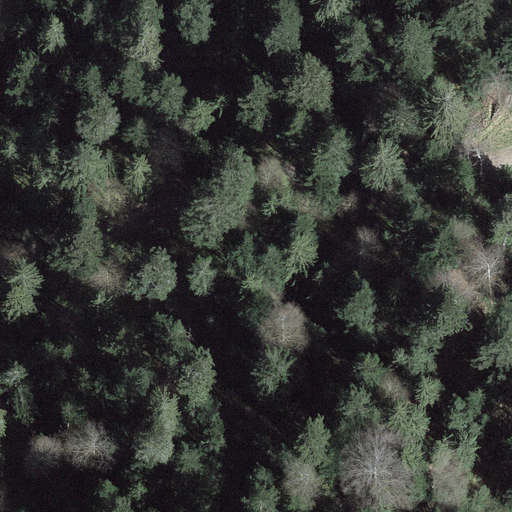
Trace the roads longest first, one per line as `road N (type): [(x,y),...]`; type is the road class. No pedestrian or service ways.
road 1 (track): [(511,159),(281,165),(0,266)]
road 2 (track): [(0,347),(225,402),(329,439),(368,459),(393,486),(401,511)]
